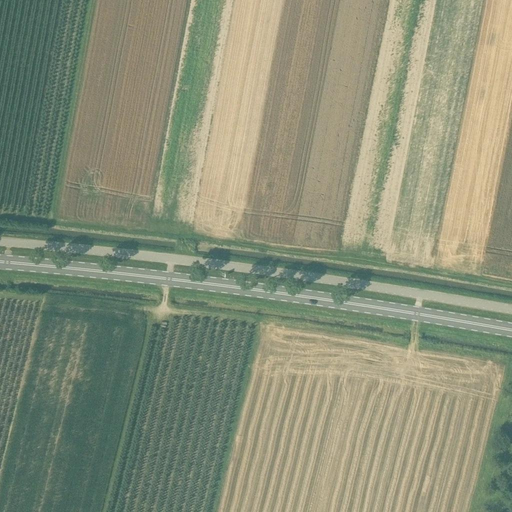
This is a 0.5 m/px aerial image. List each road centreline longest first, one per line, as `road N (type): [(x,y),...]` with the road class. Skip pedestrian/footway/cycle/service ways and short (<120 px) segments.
road 1 (primary): [(511,330),(0,261)]
road 2 (unclassified): [(511,308),(0,243)]
